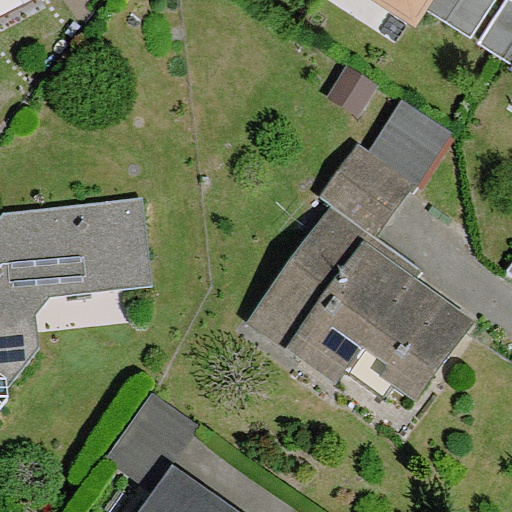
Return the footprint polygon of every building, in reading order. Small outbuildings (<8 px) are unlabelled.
[(321,0),(397,43),(426,0),(321,0)] [(447,92),(402,58),(387,80),(418,103),(432,113),(447,92)] [(333,230),(362,250),(406,189),(363,159),(328,207),(344,218),(333,230)] [(6,224),(0,231),(0,348),(24,365),(36,354),(33,317),(50,296),(148,288),(139,208),(6,224)] [(333,230),(260,329),(301,359),(310,348),(351,378),(360,366),(385,383),(403,360),(428,379),(462,331),(411,292),(414,288),(362,250),(333,230)] [(7,387),(24,365),(0,348),(0,415),(1,416),(9,403),(7,387)] [(199,431),(156,401),(117,456),(161,486),(199,431)] [(215,511),(175,484),(155,511),(215,511)]
